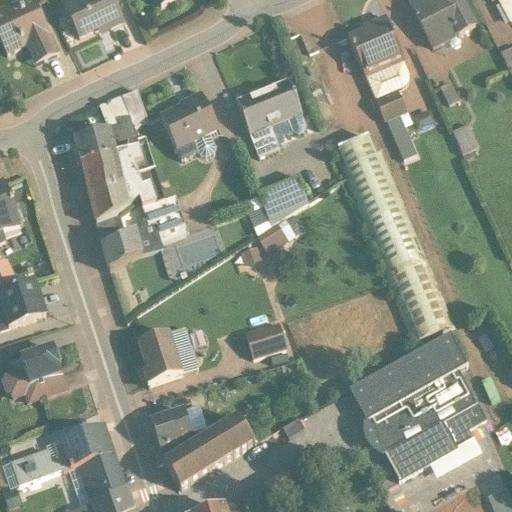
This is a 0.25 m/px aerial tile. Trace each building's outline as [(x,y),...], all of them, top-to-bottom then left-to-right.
[(109,42),(123,35),(106,0),(90,0),(76,7),(73,1),(57,8),(78,51),(96,43),(98,47),(109,42)] [(151,0),(160,18),(190,4),(187,0),(151,0)] [(438,58),(443,67),(462,57),(458,48),(476,38),(456,0),(434,0),(406,14),(431,61),(438,58)] [(511,0),(484,0),(493,17),(494,16),(505,36),(509,34),(510,35),(511,33),(511,0)] [(0,56),(6,69),(25,61),(35,78),(60,66),(31,9),(0,22),(0,56)] [(362,40),(347,47),(385,135),(387,135),(403,172),(416,167),(399,128),(406,124),(397,102),(404,98),(407,95),(408,91),(407,83),(403,74),(405,73),(384,27),(360,37),(362,40)] [(306,139),(287,91),(235,113),(250,148),(249,149),(258,170),(279,162),(277,156),(279,155),(282,148),(291,145),(298,147),(303,145),(306,139)] [(449,93),(439,98),(448,116),(459,111),(449,93)] [(148,135),(136,102),(121,109),(132,141),(148,135)] [(219,143),(200,104),(178,114),(180,117),(159,127),(181,172),(198,165),(199,168),(205,170),(213,166),(215,160),(211,153),(221,149),(218,144),(219,143)] [(144,151),(137,154),(121,109),(99,120),(107,143),(74,152),(81,176),(146,156),(145,152),(144,151)] [(412,129),(417,141),(434,133),(428,121),(412,129)] [(452,142),(451,142),(461,166),(479,159),(465,130),(451,136),(453,141),(452,142)] [(376,164),(370,148),(331,164),(412,356),(454,338),(381,163),(376,164)] [(81,176),(95,229),(118,220),(139,211),(141,219),(164,211),(146,156),(81,176)] [(307,215),(297,192),(258,207),(271,238),(307,215)] [(3,199),(0,200),(0,249),(5,247),(2,241),(19,233),(3,199)] [(164,211),(141,219),(145,230),(148,237),(155,235),(161,254),(188,245),(175,208),(164,211)] [(247,226),(256,248),(271,238),(259,209),(258,209),(249,213),(253,223),(247,226)] [(118,220),(95,229),(108,276),(162,260),(155,235),(148,237),(145,230),(139,233),(140,239),(125,244),(118,220)] [(267,266),(295,248),(284,231),(256,248),(267,266)] [(260,271),(256,258),(241,264),(245,276),(260,271)] [(0,337),(45,322),(34,288),(0,297),(0,337)] [(286,361),(279,335),(244,345),(251,372),(286,361)] [(197,380),(184,339),(137,353),(144,376),(141,377),(146,396),(197,380)] [(383,468),(399,494),(428,477),(435,489),(480,464),(468,442),(486,432),(476,415),(459,382),(466,378),(449,346),(348,403),(365,434),(363,436),(363,447),(367,457),(373,464),(381,468),(383,468)] [(27,410),(68,396),(52,351),(19,362),(19,363),(9,367),(12,377),(3,380),(0,386),(4,398),(8,400),(11,405),(24,401),(27,410)] [(149,431),(163,474),(194,455),(183,420),(182,419),(149,431)] [(180,501),(270,444),(254,419),(194,455),(163,474),(180,501)] [(298,431),(282,440),(288,451),(304,441),(298,431)] [(2,471),(10,496),(112,461),(102,433),(58,446),(59,449),(8,468),(8,469),(2,471)] [(68,511),(83,511),(125,497),(112,461),(77,473),(68,476),(79,508),(68,511)] [(297,511),(300,510),(285,484),(239,507),(240,511),(297,511)] [(16,494),(1,499),(6,511),(12,511),(21,509),(16,494)] [(84,511),(130,511),(125,497),(84,511)] [(511,511),(511,508),(510,502),(491,508),(491,511),(511,511)]
